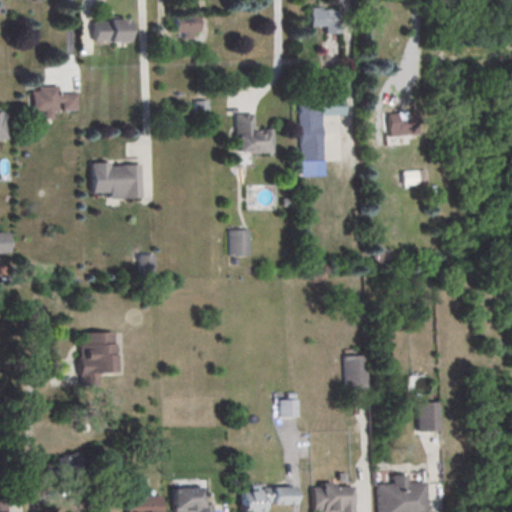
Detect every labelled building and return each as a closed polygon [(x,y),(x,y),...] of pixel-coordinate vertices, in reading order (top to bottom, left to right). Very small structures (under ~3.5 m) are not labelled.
[(335,10),(336,33),(322,34),(322,27),(307,27),(306,11),(335,10)] [(196,14),(196,32),(172,33),(172,14),(196,14)] [(104,19),(124,19),(124,42),(90,43),(90,33),(90,22),(104,21),(104,19)] [(34,87),(55,86),(55,94),(66,94),(74,93),(74,111),(59,111),(59,103),(54,103),(55,111),(50,111),(50,120),(41,120),(41,112),(27,112),(26,92),(34,91),(34,87)] [(296,104),(297,176),(319,176),(318,150),(318,117),(341,116),(340,95),(315,96),(316,104),(296,104)] [(384,115),(413,113),(415,135),(386,138),(384,115)] [(232,115),(232,152),(248,152),(249,154),(269,154),(269,129),(258,130),(258,133),(254,134),(254,131),(249,131),(249,114),(241,115),(232,115)] [(87,164),(106,163),(106,167),(117,167),(117,165),(137,165),(137,184),(138,198),(106,200),(106,193),(88,193),(87,164)] [(225,231),(246,231),(247,256),(226,256),(225,231)] [(0,253),(8,253),(8,232),(0,232),(0,253)] [(78,334),(110,333),(111,373),(94,373),(95,386),(77,387),(77,377),(75,377),(75,374),(74,358),(76,358),(75,346),(78,345),(78,334)] [(341,358),(363,357),(364,391),(354,391),(343,392),(341,358)] [(276,400),(294,400),(295,418),(286,418),(277,419),(276,400)] [(413,404),(434,403),(436,432),(426,433),(414,433),(413,404)] [(51,459),(74,459),(74,476),(52,477),(51,459)] [(374,511),(373,486),(387,485),(387,477),(402,476),(402,484),(421,483),(422,506),(425,506),(425,511),(374,511)] [(309,511),(308,489),(317,489),(317,484),(330,484),(330,488),(347,488),(347,511),(309,511)] [(95,487),(112,487),(113,504),(95,505),(95,487)] [(291,488),(291,506),(260,507),(260,511),(238,511),(238,492),(255,492),(255,489),(291,488)] [(168,490),(198,489),(199,507),(209,506),(209,511),(181,511),(181,509),(169,510),(168,490)] [(123,511),(123,498),(158,496),(158,511),(123,511)]
